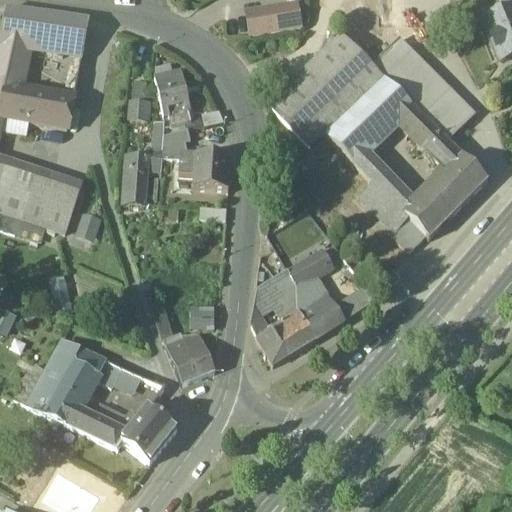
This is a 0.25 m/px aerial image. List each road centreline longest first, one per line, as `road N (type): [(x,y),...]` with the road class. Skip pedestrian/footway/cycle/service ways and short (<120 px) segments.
road 1 (tertiary): [(0,0),(148,23),(202,50),(230,79),(251,117),(253,177),(223,403)]
road 2 (track): [(83,128),(196,445)]
road 3 (primary): [(318,511),(511,282)]
road 4 (primary): [(511,219),(336,421)]
road 5 (tertiary): [(223,403),(147,511)]
road 6 (primary): [(336,421),(254,511)]
